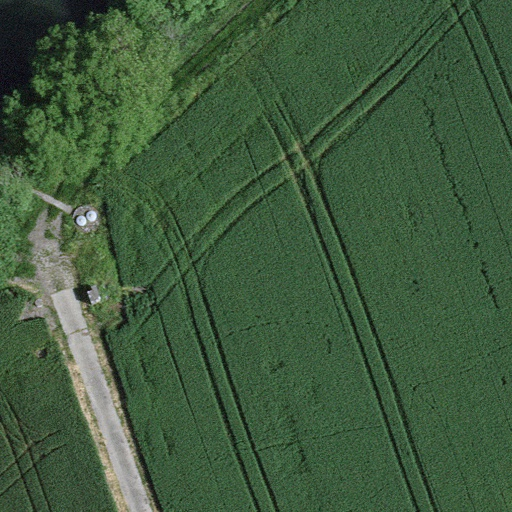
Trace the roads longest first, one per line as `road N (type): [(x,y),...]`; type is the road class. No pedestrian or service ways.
road 1 (track): [(301,0),(0,283)]
road 2 (track): [(41,246),(135,511)]
